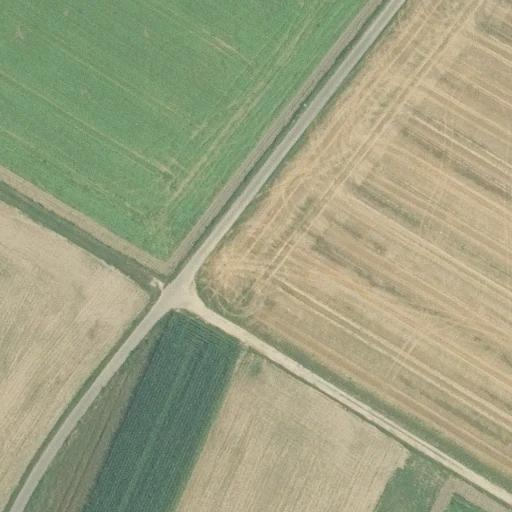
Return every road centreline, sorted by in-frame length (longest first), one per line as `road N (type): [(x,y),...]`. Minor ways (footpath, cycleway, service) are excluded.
road 1 (track): [(511,501),(175,293)]
road 2 (track): [(401,0),(175,293)]
road 3 (track): [(175,293),(49,455),(15,511)]
road 4 (track): [(175,293),(0,183)]
